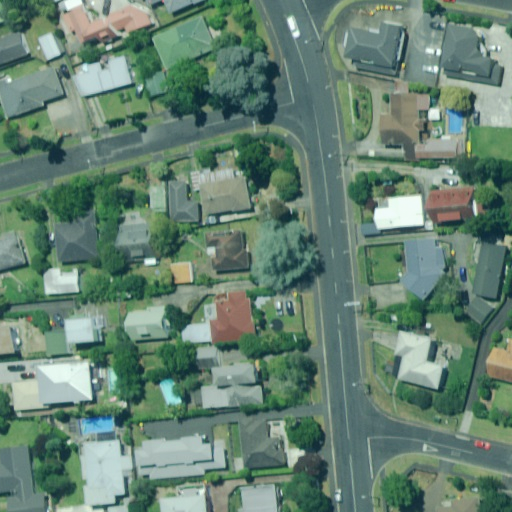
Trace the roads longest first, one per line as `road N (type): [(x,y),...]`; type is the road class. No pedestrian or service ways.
road 1 (tertiary): [(349,439),(312,97)]
road 2 (residential): [(312,97),(0,179)]
road 3 (residential): [(511,463),(411,439),(349,439)]
